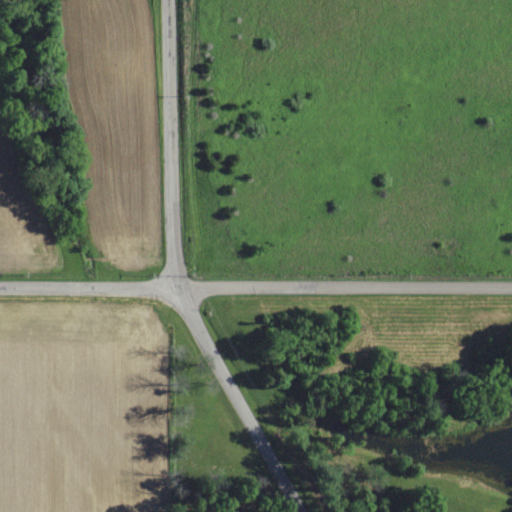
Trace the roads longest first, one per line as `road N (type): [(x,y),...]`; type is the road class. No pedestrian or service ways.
road 1 (tertiary): [(305,511),(172,288),(160,0)]
road 2 (residential): [(0,287),(511,287)]
